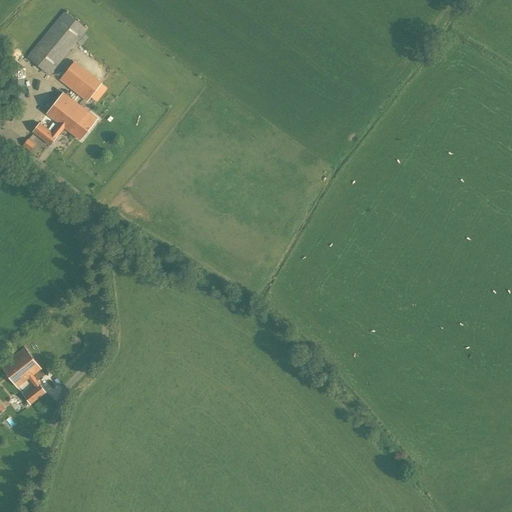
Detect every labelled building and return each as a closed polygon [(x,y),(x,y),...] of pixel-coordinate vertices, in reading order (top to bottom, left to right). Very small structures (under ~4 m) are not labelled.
[(50,75),(88,29),(65,11),(27,57),(50,75)] [(32,33),(21,49),(28,54),(40,38),(32,33)] [(87,102),(102,83),(75,61),(60,80),(87,102)] [(24,108),(24,78),(11,78),(12,108),(24,108)] [(80,140),(97,118),(64,93),(47,114),(59,123),(52,132),(40,122),(33,132),(50,146),(58,136),(65,128),(80,140)] [(27,139),(24,145),(34,149),(36,144),(27,139)] [(144,220),(150,206),(119,194),(114,206),(136,214),(135,216),(144,220)] [(25,348),(2,366),(18,386),(29,378),(35,387),(24,395),(30,404),(46,392),(38,381),(33,375),(41,369),(25,348)]
